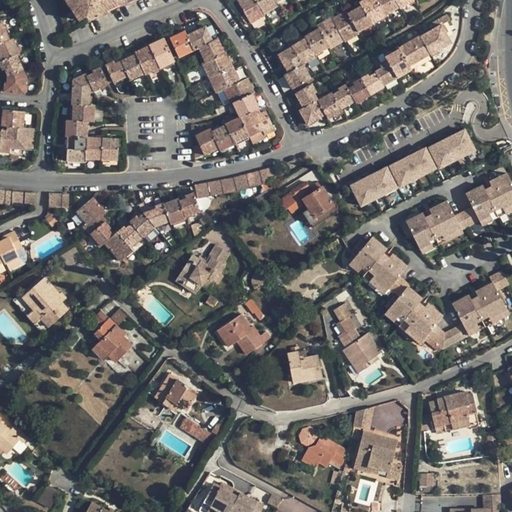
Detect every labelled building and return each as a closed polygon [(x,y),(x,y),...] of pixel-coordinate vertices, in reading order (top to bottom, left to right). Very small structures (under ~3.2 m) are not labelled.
[(87,18),(91,19),(95,17),(107,12),(106,9),(121,2),(119,0),(67,0),(80,18),(85,15),(87,18)] [(237,0),(250,23),(264,16),(264,14),(255,0),(237,0)] [(255,0),(264,14),(277,6),(275,2),(273,0),(255,0)] [(361,5),(371,24),(386,16),(385,15),(376,0),(363,0),(359,2),(361,5)] [(376,0),(385,15),(399,7),(395,0),(376,0)] [(347,13),(357,32),(371,24),(361,5),(347,13)] [(344,41),(345,42),(359,34),(357,32),(347,13),(346,10),(332,18),(344,41)] [(431,23),(434,27),(441,24),(447,34),(456,30),(447,14),(431,23)] [(330,47),(331,48),(344,41),(332,18),(331,17),(317,25),(319,27),(330,47)] [(0,43),(9,39),(1,20),(0,20),(0,43)] [(429,55),(430,55),(452,42),(447,34),(441,24),(434,27),(419,36),(429,55)] [(186,34),(193,50),(198,48),(213,41),(205,26),(186,34)] [(306,38),(315,55),(330,47),(319,27),(305,36),(306,38)] [(169,38),(179,57),(193,50),(186,34),(184,30),(169,38)] [(399,48),(409,66),(429,55),(419,36),(419,35),(398,47),(399,48)] [(0,51),(0,56),(2,60),(16,54),(19,52),(13,38),(9,39),(0,43),(0,50),(1,52),(0,51)] [(149,45),(160,68),(174,61),(164,38),(149,45)] [(292,46),(303,64),(316,57),(315,55),(306,38),(291,45),(292,46)] [(198,48),(205,62),(225,53),(218,39),(213,41),(198,48)] [(160,68),(149,45),(134,51),(135,53),(144,73),(145,75),(160,68)] [(277,54),(288,73),(303,64),(292,46),(277,54)] [(387,61),(397,78),(411,69),(409,66),(399,48),(385,56),(387,61)] [(202,64),(208,78),(233,67),(226,52),(225,53),(205,62),(202,64)] [(128,76),(129,80),(144,73),(135,53),(121,60),(128,76)] [(4,68),(7,75),(22,69),(16,54),(2,60),(0,60),(0,65),(1,69),(4,68)] [(105,65),(113,82),(128,76),(121,60),(115,63),(114,60),(105,65)] [(375,72),(383,86),(397,78),(387,61),(380,65),(381,67),(375,71),(375,72)] [(208,78),(202,64),(194,67),(201,81),(208,78)] [(284,75),(292,89),(311,79),(303,64),(288,73),(284,75)] [(87,76),(94,92),(109,85),(100,67),(92,71),(93,73),(87,76)] [(208,78),(215,93),(217,92),(223,89),(240,81),(233,67),(208,78)] [(4,82),(3,91),(24,93),(26,76),(22,69),(7,75),(6,83),(4,82)] [(360,78),(370,95),(384,87),(383,86),(375,72),(369,76),(368,74),(360,78)] [(72,80),(72,102),(90,103),(90,93),(94,92),(87,76),(86,74),(72,80)] [(283,77),(278,80),(284,91),(290,88),(283,77)] [(215,93),(208,78),(201,81),(208,96),(215,93)] [(229,102),(230,104),(232,102),(252,94),(254,93),(247,78),(240,81),(223,89),(229,102)] [(355,101),(356,102),(370,95),(360,78),(352,82),(354,85),(347,88),(355,101)] [(295,93),(303,108),(317,100),(318,99),(314,93),(316,91),(312,84),(295,93)] [(333,94),(341,108),(355,101),(347,88),(345,84),(338,88),(339,90),(333,94)] [(229,102),(223,89),(217,92),(222,105),(229,102)] [(326,114),(328,118),(342,110),(341,108),(333,94),(331,92),(318,99),(317,100),(326,114)] [(232,102),(238,117),(240,116),(258,108),(259,108),(252,94),(232,102)] [(298,110),(307,125),(326,114),(317,100),(303,108),(298,110)] [(73,105),(72,120),(87,121),(93,122),(94,105),(91,105),(90,103),(72,102),(72,105),(73,105)] [(2,108),(1,125),(6,126),(23,127),(25,111),(2,108)] [(240,116),(249,135),(251,134),(262,130),(264,135),(274,130),(265,110),(259,112),(258,108),(240,116)] [(225,124),(233,142),(249,135),(240,116),(238,117),(224,123),(225,124)] [(65,119),(65,136),(68,136),(87,137),(87,121),(72,120),(65,119)] [(219,148),(220,150),(234,144),(233,142),(225,124),(211,131),(219,148)] [(0,135),(0,151),(9,153),(9,148),(25,150),(26,147),(34,148),(36,129),(23,127),(6,126),(6,130),(1,129),(0,131),(0,135)] [(465,126),(428,146),(440,167),(477,147),(465,126)] [(203,154),(204,155),(219,148),(211,131),(210,128),(195,135),(199,145),(203,154)] [(262,130),(251,134),(254,141),(265,137),(262,130)] [(68,136),(66,161),(85,162),(85,158),(87,137),(68,136)] [(87,137),(85,158),(101,159),(102,137),(87,137)] [(102,137),(101,159),(117,160),(118,139),(102,137)] [(426,142),(389,162),(400,183),(437,164),(428,146),(426,142)] [(194,147),(194,158),(203,154),(199,145),(194,147)] [(389,162),(351,181),(362,203),(400,183),(389,162)] [(266,168),(269,182),(276,180),(272,167),(266,168)] [(259,170),(263,184),(269,182),(266,168),(259,170)] [(253,172),(256,185),(263,184),(259,170),(253,172)] [(246,173),(250,187),(256,185),(253,172),(246,173)] [(240,175),(244,189),(250,187),(246,173),(240,175)] [(487,198),(494,211),(500,208),(501,210),(511,204),(511,187),(505,174),(488,182),(490,187),(494,195),(487,198)] [(233,177),(237,191),(244,189),(240,175),(233,177)] [(233,177),(227,178),(230,192),(237,191),(233,177)] [(220,180),(223,193),(230,192),(227,178),(220,180)] [(214,181),(216,195),(223,193),(220,180),(214,181)] [(207,182),(210,196),(216,195),(214,181),(207,182)] [(201,183),(204,197),(210,196),(207,182),(201,183)] [(195,184),(197,198),(204,197),(201,183),(195,184)] [(287,209),(291,214),(302,207),(297,198),(300,196),(307,191),(310,190),(304,183),(279,202),(285,211),(287,209)] [(303,213),(311,225),(317,221),(319,225),(337,213),(338,207),(327,191),(324,192),(322,188),(321,188),(317,183),(311,188),(315,193),(309,196),(303,200),(309,209),(303,213)] [(471,208),(478,222),(489,217),(488,214),(494,211),(487,198),(483,190),(481,186),(464,194),(471,208)] [(483,190),(487,198),(494,195),(490,187),(483,190)] [(6,189),(4,204),(11,205),(13,190),(6,189)] [(303,200),(309,196),(307,191),(300,196),(303,200)] [(49,192),(47,207),(54,207),(56,193),(49,192)] [(179,200),(184,216),(200,210),(193,192),(185,195),(186,198),(179,200)] [(61,193),(61,208),(68,208),(69,194),(61,193)] [(82,226),(89,235),(90,233),(104,221),(106,220),(102,215),(105,212),(93,197),(76,210),(86,223),(82,226)] [(169,221),(170,223),(185,218),(184,216),(179,200),(178,198),(163,203),(169,221)] [(428,225),(434,238),(440,235),(442,237),(460,229),(454,216),(446,201),(428,210),(430,214),(434,222),(428,225)] [(143,212),(154,226),(169,221),(163,203),(155,205),(156,208),(143,212)] [(494,211),(497,218),(511,210),(511,204),(501,210),(500,208),(494,211)] [(460,229),(461,230),(478,222),(471,208),(454,216),(460,229)] [(489,217),(478,222),(481,226),(497,218),(494,211),(488,214),(489,217)] [(131,223),(142,236),(154,226),(143,212),(138,217),(136,215),(129,221),(131,223)] [(411,236),(418,249),(430,244),(428,241),(434,238),(428,225),(424,217),(421,213),(404,222),(411,236)] [(424,217),(428,225),(434,222),(430,214),(424,217)] [(90,233),(100,246),(104,242),(114,234),(109,229),(110,228),(104,221),(90,233)] [(411,236),(404,222),(398,224),(406,239),(411,236)] [(118,231),(129,246),(142,236),(131,223),(125,228),(124,227),(118,231)] [(330,231),(335,239),(343,235),(337,226),(330,231)] [(434,238),(438,245),(463,234),(461,230),(460,229),(442,237),(440,235),(434,238)] [(114,234),(104,242),(112,251),(119,260),(133,250),(129,246),(118,231),(114,234)] [(8,237),(0,240),(0,256),(3,263),(4,264),(18,258),(15,251),(22,249),(14,232),(7,235),(8,237)] [(357,254),(351,261),(360,268),(362,266),(367,271),(377,259),(382,253),(385,249),(371,237),(365,244),(360,239),(352,249),(357,254)] [(430,244),(418,249),(420,254),(438,245),(434,238),(428,241),(430,244)] [(215,246),(208,255),(211,257),(223,265),(229,256),(215,246)] [(112,266),(119,260),(112,251),(105,257),(112,266)] [(382,253),(377,259),(382,265),(388,258),(382,253)] [(371,277),(386,290),(387,289),(397,275),(405,266),(391,254),(388,258),(382,265),(377,259),(367,271),(373,275),(371,277)] [(192,255),(175,281),(196,295),(202,286),(210,291),(216,283),(219,285),(223,277),(220,275),(225,267),(223,265),(211,257),(206,264),(192,255)] [(360,268),(351,261),(348,265),(362,277),(367,271),(362,266),(360,268)] [(367,271),(362,277),(383,293),(386,290),(371,277),(373,275),(367,271)] [(253,286),(255,289),(265,282),(258,272),(255,274),(253,280),(253,286)] [(490,283),(495,292),(506,287),(499,272),(487,278),(490,283)] [(397,275),(387,289),(396,297),(406,287),(408,285),(397,275)] [(44,279),(22,299),(47,328),(67,310),(61,303),(56,298),(59,295),(44,279)] [(472,307),(478,320),(485,317),(486,319),(504,310),(495,292),(490,283),(472,292),(475,296),(478,304),(472,307)] [(396,297),(386,310),(395,318),(397,315),(402,320),(411,309),(417,303),(420,298),(406,287),(396,297)] [(59,295),(56,298),(61,303),(65,299),(61,294),(59,295)] [(459,324),(462,330),(474,325),(472,323),(478,320),(472,307),(468,300),(466,295),(448,303),(459,324)] [(468,300),(472,307),(478,304),(475,296),(468,300)] [(42,333),(47,328),(22,299),(20,297),(14,302),(42,333)] [(407,324),(405,327),(420,339),(423,336),(433,323),(440,315),(425,303),(422,307),(417,314),(411,309),(402,320),(407,324)] [(417,303),(411,309),(417,314),(422,307),(417,303)] [(359,364),(363,370),(379,360),(377,356),(381,353),(367,334),(361,339),(355,329),(356,328),(349,317),(350,317),(347,312),(349,311),(345,305),(334,311),(340,323),(337,325),(344,337),(339,340),(345,349),(342,351),(353,368),(359,364)] [(119,308),(110,317),(118,324),(127,316),(119,308)] [(395,318),(386,310),(383,315),(397,326),(402,320),(397,315),(395,318)] [(478,320),(482,327),(507,315),(504,310),(486,319),(485,317),(478,320)] [(237,342),(246,355),(270,339),(266,333),(260,337),(253,327),(250,328),(241,315),(218,332),(228,348),(237,342)] [(101,342),(97,346),(107,356),(115,363),(132,346),(123,337),(126,335),(109,319),(94,334),(101,342)] [(402,320),(397,326),(417,343),(420,339),(405,327),(407,324),(402,320)] [(474,325),(462,330),(465,335),(482,327),(478,320),(472,323),(474,325)] [(423,336),(440,351),(466,337),(465,335),(462,330),(459,324),(443,331),(433,323),(423,336)] [(97,346),(93,349),(103,360),(107,356),(97,346)] [(287,354),(293,383),(322,378),(318,356),(307,358),(305,350),(300,351),(299,347),(290,349),(291,353),(287,354)] [(359,364),(353,368),(357,374),(363,370),(359,364)] [(169,374),(154,398),(175,412),(179,406),(186,411),(196,396),(190,392),(181,387),(183,384),(169,374)] [(181,387),(190,392),(192,389),(183,384),(181,387)] [(429,403),(437,434),(478,424),(473,403),(469,404),(466,395),(466,392),(444,397),(444,398),(437,399),(437,402),(429,403)] [(373,407),(357,412),(353,427),(368,429),(373,407)] [(0,413),(1,413),(0,412),(0,448),(3,452),(7,455),(20,440),(23,444),(28,438),(15,425),(10,431),(0,422),(0,413)] [(216,425),(211,433),(219,437),(225,426),(221,424),(218,424),(217,424),(216,425)] [(199,427),(193,436),(210,447),(216,437),(199,427)] [(302,443),(295,456),(316,468),(319,462),(326,466),(328,463),(330,459),(341,464),(343,458),(346,451),(330,442),(316,435),(315,432),(313,430),(311,429),(309,428),(305,429),(301,432),(300,434),(299,437),(300,441),(302,443)] [(487,433),(489,451),(497,450),(496,442),(496,432),(487,433)] [(395,441),(366,433),(364,441),(360,440),(354,462),(366,466),(377,468),(387,471),(389,467),(391,456),(388,455),(388,451),(392,452),(395,441)] [(45,453),(38,447),(32,453),(39,460),(45,453)] [(328,463),(339,469),(341,464),(330,459),(328,463)] [(376,473),(377,468),(366,466),(354,462),(353,467),(366,471),(376,473)] [(228,511),(239,493),(231,488),(229,492),(220,487),(213,483),(199,507),(208,511),(228,511)] [(229,492),(231,488),(222,483),(220,487),(229,492)] [(257,503),(239,493),(228,511),(259,511),(254,509),(257,503)] [(449,511),(500,511),(501,505),(500,494),(483,494),(483,508),(449,509),(449,511)] [(277,509),(281,502),(272,497),(268,504),(277,509)] [(109,511),(91,503),(86,511),(109,511)] [(260,511),(264,506),(257,503),(254,509),(259,511),(260,511)]
